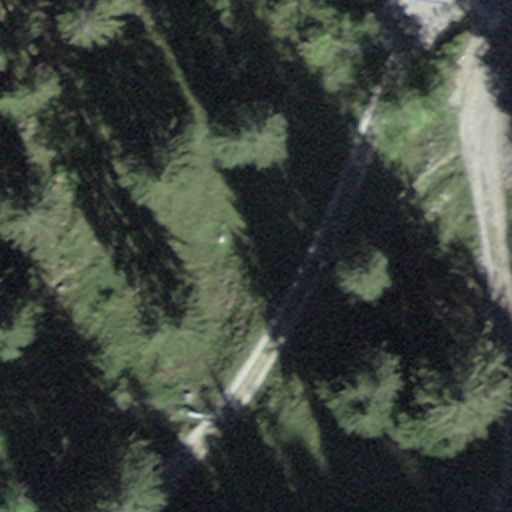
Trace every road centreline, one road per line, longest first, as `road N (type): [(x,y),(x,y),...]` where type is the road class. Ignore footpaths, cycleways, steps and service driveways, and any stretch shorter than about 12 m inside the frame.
road 1 (track): [(436,0),(266,356),(146,511)]
road 2 (track): [(511,361),(469,129),(508,0)]
